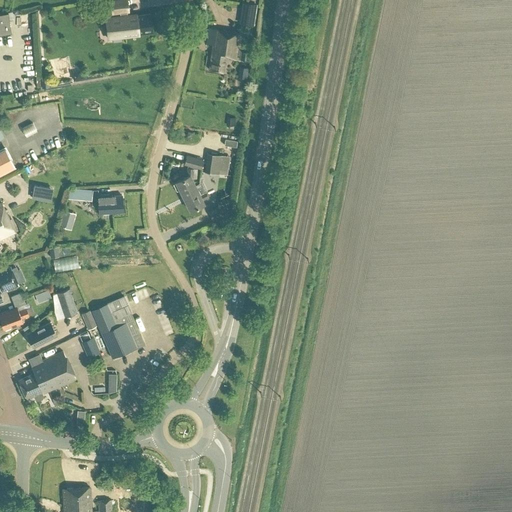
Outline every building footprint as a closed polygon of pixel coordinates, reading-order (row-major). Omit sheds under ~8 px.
[(99,0),(86,2),(88,15),(102,13),(118,11),(116,0),(99,0)] [(241,14),(255,16),(256,8),(242,6),(241,14)] [(8,13),(0,14),(0,34),(11,33),(8,13)] [(149,14),(132,17),(129,18),(129,16),(106,21),(107,29),(111,28),(114,41),(141,36),(140,34),(153,32),(149,14)] [(165,25),(168,18),(161,16),(159,23),(165,25)] [(47,25),(48,39),(86,36),(85,23),(47,25)] [(235,60),(239,32),(209,28),(206,44),(213,45),(209,69),(223,72),(225,58),(235,60)] [(241,66),(240,76),(247,77),(248,67),(241,66)] [(39,121),(26,126),(29,134),(42,128),(39,121)] [(64,131),(58,140),(61,143),(68,133),(64,131)] [(0,152),(0,176),(16,169),(6,149),(0,152)] [(226,175),(229,156),(208,153),(205,172),(226,175)] [(188,189),(195,185),(194,185),(199,182),(201,168),(203,159),(187,155),(184,164),(187,164),(187,168),(186,176),(173,182),(177,190),(180,190),(184,198),(184,197),(191,194),(188,189)] [(33,184),(31,196),(46,199),(48,187),(33,184)] [(184,198),(190,210),(204,203),(202,200),(209,197),(206,191),(199,194),(195,185),(188,189),(191,194),(184,197),(184,198)] [(69,204),(94,202),(93,187),(68,189),(69,204)] [(110,195),(109,193),(98,195),(99,211),(114,209),(115,211),(120,211),(120,209),(123,209),(122,194),(110,195)] [(0,238),(15,232),(2,202),(0,202),(0,238)] [(231,207),(219,211),(221,219),(234,216),(231,207)] [(63,209),(58,224),(65,226),(69,211),(63,209)] [(57,246),(50,246),(50,256),(58,256),(57,246)] [(55,258),(56,268),(81,267),(81,256),(55,258)] [(19,284),(11,266),(0,270),(0,301),(3,300),(2,297),(0,297),(0,291),(1,290),(6,288),(7,289),(19,284)] [(64,315),(77,311),(69,287),(56,292),(64,315)] [(11,295),(13,302),(23,298),(21,292),(11,295)] [(96,307),(91,309),(112,357),(130,349),(136,347),(137,347),(144,343),(136,325),(134,319),(133,318),(124,295),(116,299),(107,303),(101,305),(97,307),(96,307)] [(23,298),(13,302),(15,306),(0,312),(0,317),(4,329),(22,321),(21,318),(28,315),(26,307),(18,310),(17,307),(25,304),(23,298)] [(87,328),(96,325),(90,309),(81,313),(87,328)] [(34,347),(57,335),(50,321),(27,333),(34,347)] [(88,357),(100,352),(94,336),(81,341),(88,357)] [(44,381),(48,390),(76,378),(63,350),(43,360),(48,372),(43,375),(45,381),(44,381)] [(48,372),(43,360),(31,365),(34,373),(19,380),(27,398),(34,395),(35,397),(36,398),(38,399),(42,398),(43,395),(42,393),(42,392),(43,392),(43,393),(48,390),(44,381),(45,381),(43,375),(48,372)] [(77,410),(75,428),(83,429),(84,411),(77,410)] [(91,511),(90,486),(63,488),(64,511),(91,511)] [(99,510),(99,511),(110,511),(110,498),(97,499),(98,510),(99,510)]
